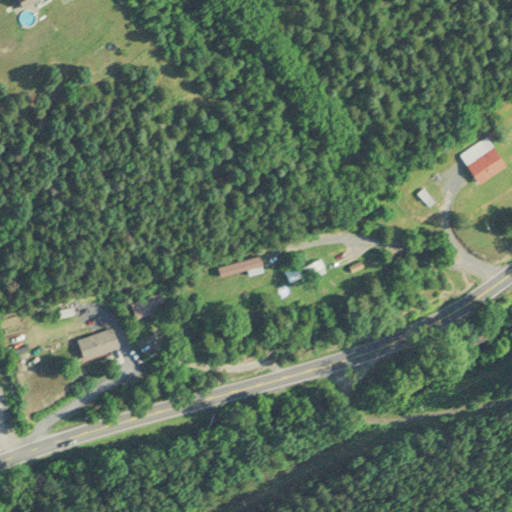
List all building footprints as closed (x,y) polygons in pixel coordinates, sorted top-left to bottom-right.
[(457,155),(475,184),(503,166),(485,137),(457,155)] [(218,277),(259,265),(256,256),(215,268),(218,277)] [(323,272),(316,258),(282,273),(287,283),(310,273),(311,276),(323,272)] [(127,301),(131,318),(164,309),(160,292),(127,301)] [(72,339),(77,359),(115,349),(109,329),(72,339)]
